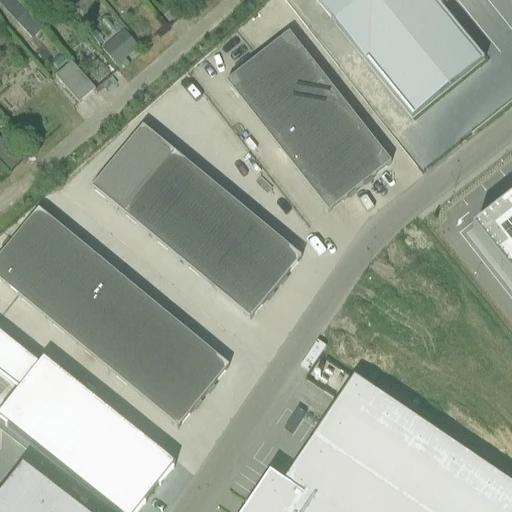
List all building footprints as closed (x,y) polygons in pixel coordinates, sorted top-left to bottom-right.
[(117,0),(126,12),(140,1),(139,0),(117,0)] [(325,0),(322,3),(433,132),(503,70),(458,18),(478,0),(325,0)] [(18,3),(8,13),(18,24),(28,14),(18,3)] [(225,85),(327,215),(390,166),(288,36),(225,85)] [(112,40),(102,50),(116,67),(127,57),(112,40)] [(94,91),(71,64),(55,78),(79,105),(94,91)] [(142,129),(91,191),(249,322),(301,261),(142,129)] [(6,144),(0,150),(0,157),(19,175),(28,165),(6,144)] [(511,203),(472,235),(511,286),(511,203)] [(25,212),(0,240),(0,296),(159,434),(212,373),(25,212)] [(40,364),(0,417),(0,426),(114,511),(138,511),(174,465),(40,364)] [(511,511),(511,490),(486,473),(352,383),(283,487),(269,477),(245,511),(511,511)] [(81,511),(25,472),(0,507),(0,511),(81,511)]
